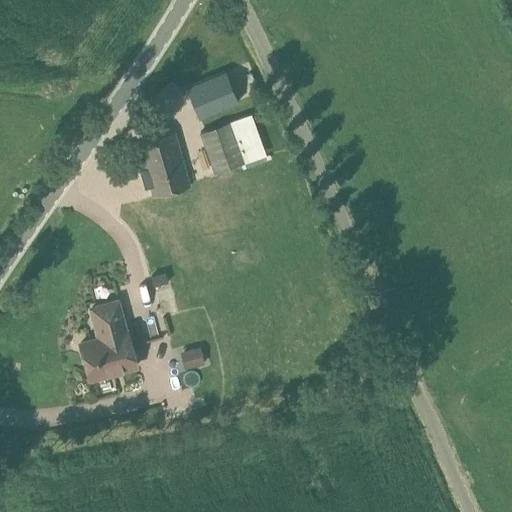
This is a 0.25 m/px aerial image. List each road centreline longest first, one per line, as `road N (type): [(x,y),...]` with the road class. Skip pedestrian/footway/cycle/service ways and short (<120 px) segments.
road 1 (residential): [(462,511),(239,0)]
road 2 (tertiary): [(0,269),(185,0)]
